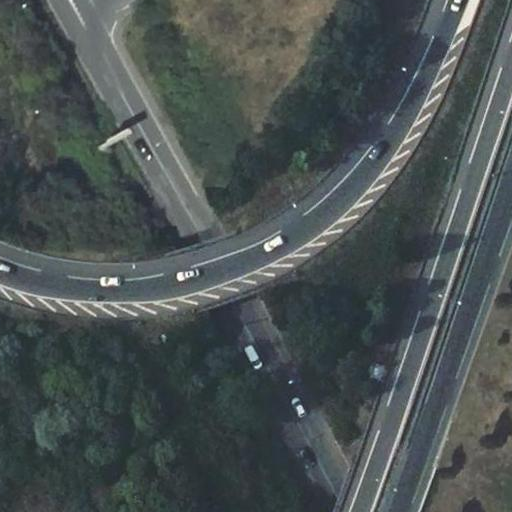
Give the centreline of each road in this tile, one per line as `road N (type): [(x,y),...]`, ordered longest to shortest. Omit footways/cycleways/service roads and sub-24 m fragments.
road 1 (trunk): [(455,0),(425,76),(386,143),(337,200),(284,242),(239,265),(155,288),(84,289),(0,271)]
road 2 (secondary): [(346,511),(70,0)]
road 3 (trunk): [(511,62),(358,511)]
road 4 (trunk): [(399,511),(511,188)]
